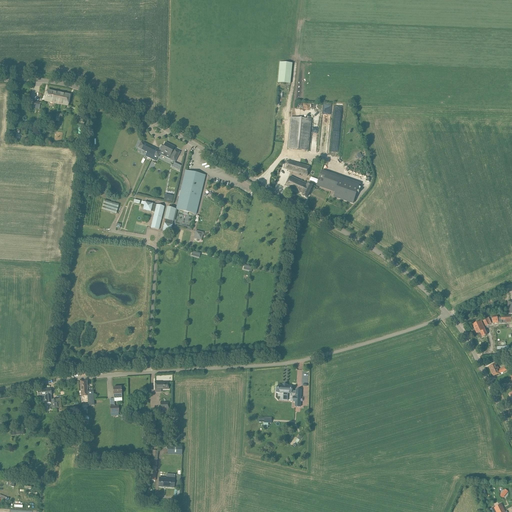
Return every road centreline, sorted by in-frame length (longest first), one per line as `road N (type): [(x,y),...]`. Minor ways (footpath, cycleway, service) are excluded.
road 1 (unclassified): [(448,313),(402,267),(215,155),(80,86),(0,76)]
road 2 (unclassified): [(0,387),(296,360),(448,313)]
road 3 (unclassified): [(511,432),(448,313)]
road 4 (unknown): [(148,370),(157,244)]
